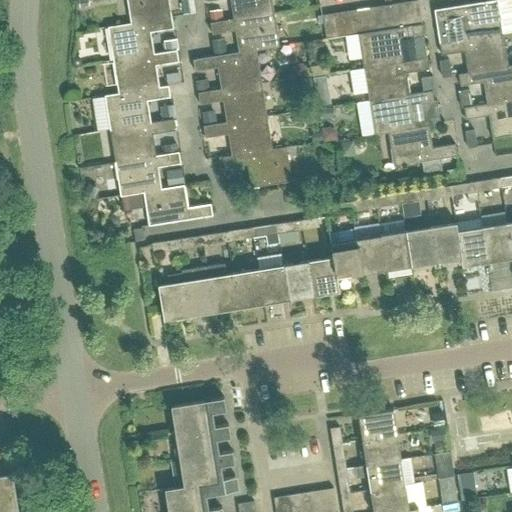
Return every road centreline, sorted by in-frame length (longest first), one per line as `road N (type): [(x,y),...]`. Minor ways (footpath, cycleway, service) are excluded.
road 1 (residential): [(75,391),(318,352),(324,381),(511,351)]
road 2 (unclassified): [(75,391),(27,75),(26,0)]
road 3 (unclassified): [(94,511),(75,391)]
